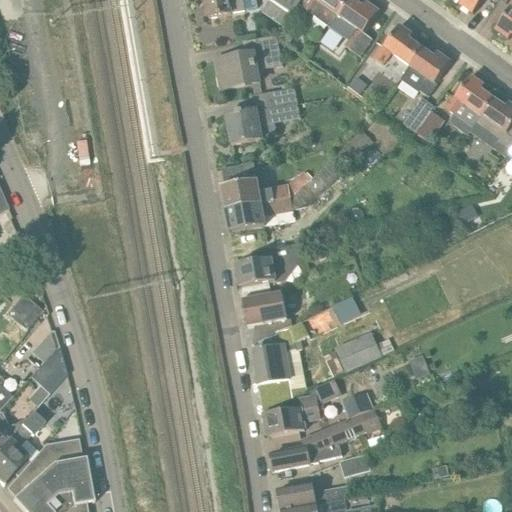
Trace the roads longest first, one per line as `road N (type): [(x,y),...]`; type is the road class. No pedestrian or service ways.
road 1 (residential): [(167,0),(254,511)]
road 2 (residential): [(114,511),(64,316),(0,145)]
road 3 (residential): [(399,0),(511,78)]
